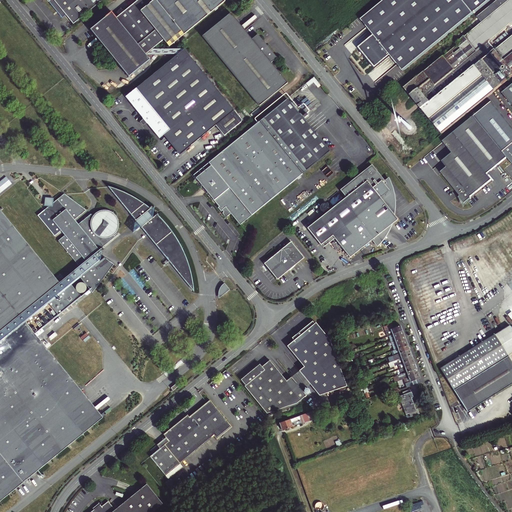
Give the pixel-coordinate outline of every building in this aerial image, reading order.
[(70,20),(95,0),(46,0),(49,2),(59,15),(63,12),(66,15),(70,20)] [(74,25),(103,0),(95,0),(70,20),(74,25)] [(156,0),(144,10),(159,29),(139,46),(118,19),(113,12),(106,18),(92,30),(130,77),(151,60),(146,55),(167,38),(173,46),(228,0),(156,0)] [(385,0),(361,20),(403,71),(489,0),(385,0)] [(511,35),(495,49),(489,42),(511,23),(511,0),(508,0),(474,29),(456,43),(458,45),(461,49),(455,53),(452,50),(405,88),(433,123),(433,122),(443,134),(467,114),(511,76),(511,35)] [(231,14),(204,37),(232,71),(252,55),(253,53),(260,39),(260,37),(258,36),(253,40),(231,14)] [(260,39),(253,53),(265,44),(260,37),(260,39)] [(271,63),(277,59),(265,44),(253,53),(252,55),(236,74),(235,75),(260,106),(288,84),(271,63)] [(458,45),(452,50),(455,53),(461,49),(458,45)] [(220,91),(186,50),(127,98),(145,120),(148,123),(161,139),(166,135),(171,142),(173,139),(200,111),(220,91)] [(252,55),(232,71),(235,75),(236,74),(252,55)] [(511,84),(502,93),(511,105),(511,84)] [(192,147),(192,146),(235,111),(220,91),(200,111),(173,139),(171,142),(181,154),(190,148),(192,147)] [(288,99),(195,175),(221,206),(219,207),(223,211),(226,209),(227,211),(224,213),(228,218),(232,214),(241,225),(330,151),(288,99)] [(511,124),(493,101),(475,116),(508,157),(511,162),(511,124)] [(508,157),(475,116),(444,141),(453,153),(443,161),(448,167),(442,172),(461,196),(460,196),(465,203),(472,198),(471,197),(492,179),(488,173),(508,157)] [(347,197),(309,228),(322,244),(333,235),(336,238),(351,257),(373,239),(374,238),(380,244),(381,243),(383,241),(385,239),(386,236),(388,234),(389,231),(391,229),(392,226),(393,223),(398,219),(395,215),(396,210),(396,205),(396,201),(396,196),(391,190),(390,191),(386,185),(387,183),(386,181),(373,165),(368,169),(367,169),(341,190),(347,197)] [(0,174),(0,179),(1,181),(0,181),(0,192),(12,183),(6,176),(3,172),(0,174)] [(386,181),(387,183),(386,185),(390,191),(391,190),(396,196),(395,194),(395,191),(392,186),(390,181),(388,179),(386,181)] [(134,234),(138,230),(141,228),(178,272),(193,291),(194,290),(194,289),(193,285),(192,280),(192,276),(191,272),(190,268),(188,264),(187,260),(185,256),(184,253),(182,249),(180,245),(178,241),(176,238),(173,234),(171,231),(168,228),(166,225),(163,221),(160,218),(157,215),(156,216),(155,215),(156,206),(151,210),(148,208),(145,205),(143,203),(140,201),(137,199),(133,197),(130,196),(127,194),(122,192),(116,190),(113,189),(109,187),(124,207),(137,222),(135,224),(134,234)] [(0,500),(39,469),(102,418),(35,334),(46,325),(90,289),(94,294),(115,265),(104,257),(102,259),(101,258),(102,250),(99,252),(98,251),(118,235),(115,232),(116,230),(117,228),(117,227),(118,226),(118,225),(118,223),(117,222),(117,221),(117,220),(116,219),(115,217),(113,215),(111,214),(109,213),(107,212),(104,212),(102,212),(100,213),(98,213),(97,214),(96,216),(95,217),(92,215),(79,225),(75,221),(87,211),(64,195),(55,203),(53,201),(54,198),(45,197),(44,205),(47,205),(49,207),(38,216),(55,237),(62,231),(66,235),(59,241),(79,266),(59,283),(0,210),(0,500)] [(333,235),(322,244),(324,247),(336,238),(333,235)] [(306,258),(292,242),(283,249),(280,252),(265,264),(279,280),(291,270),(297,265),(306,258)] [(229,289),(224,283),(223,284),(221,286),(220,287),(220,289),(219,294),(219,295),(219,297),(229,289)] [(347,386),(330,340),(316,323),(315,324),(313,321),(292,338),(294,340),(287,346),(304,367),(299,371),(310,384),(319,395),(347,386)] [(385,331),(388,337),(392,335),(402,331),(400,326),(394,328),(385,331)] [(508,356),(511,353),(511,330),(509,326),(494,335),(498,340),(508,356)] [(389,340),(389,341),(391,341),(404,336),(402,331),(392,335),(388,337),(381,339),(382,343),(389,340)] [(494,335),(494,336),(494,335),(440,369),(467,411),(504,388),(504,389),(511,383),(511,362),(508,356),(498,340),(494,335)] [(391,341),(392,345),(406,340),(404,336),(391,341)] [(406,340),(392,345),(394,350),(396,350),(408,345),(406,340)] [(395,356),(410,350),(409,348),(408,345),(396,350),(394,350),(393,351),(395,356)] [(392,362),(396,360),(411,355),(410,350),(395,356),(393,356),(389,358),(388,358),(390,363),(392,362)] [(394,366),(398,365),(413,359),(411,355),(396,360),(397,362),(393,364),(394,366)] [(398,365),(400,370),(415,364),(413,359),(398,365)] [(263,366),(260,363),(241,378),(246,384),(245,385),(268,414),(296,403),(306,395),(302,390),(306,387),(301,381),(298,385),(291,377),(287,380),(270,360),(263,366)] [(400,370),(402,374),(417,369),(415,364),(400,370)] [(398,381),(403,379),(418,373),(418,372),(417,369),(402,374),(392,378),(393,380),(397,379),(398,381)] [(299,371),(291,377),(298,385),(301,381),(306,387),(310,384),(299,371)] [(403,379),(405,384),(420,378),(419,376),(418,373),(403,379)] [(407,388),(422,382),(421,379),(406,385),(407,388)] [(400,397),(406,414),(416,411),(411,398),(413,397),(411,392),(400,397)] [(165,445),(179,461),(228,421),(211,400),(190,417),(186,420),(185,418),(165,434),(167,437),(170,441),(165,445)] [(282,430),(283,430),(313,419),(313,417),(316,416),(314,411),(280,423),(282,430)] [(188,415),(165,433),(165,434),(185,418),(186,420),(190,417),(188,415)] [(181,464),(220,432),(222,435),(233,427),(228,421),(179,461),(181,464)] [(170,441),(167,437),(157,445),(160,449),(151,457),(167,476),(181,464),(165,445),(170,441)] [(134,494),(115,510),(108,501),(101,506),(99,503),(95,506),(96,507),(93,509),(89,511),(152,511),(163,504),(147,484),(141,489),(138,487),(134,494)]
